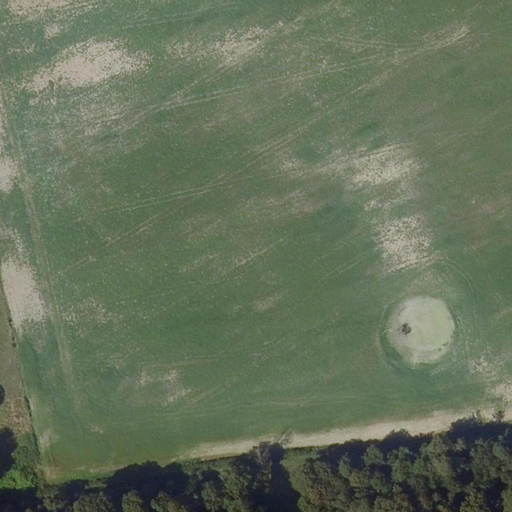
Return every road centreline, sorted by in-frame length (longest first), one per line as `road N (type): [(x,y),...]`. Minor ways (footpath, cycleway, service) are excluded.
road 1 (track): [(294,511),(256,473),(36,511)]
road 2 (track): [(511,427),(256,473)]
